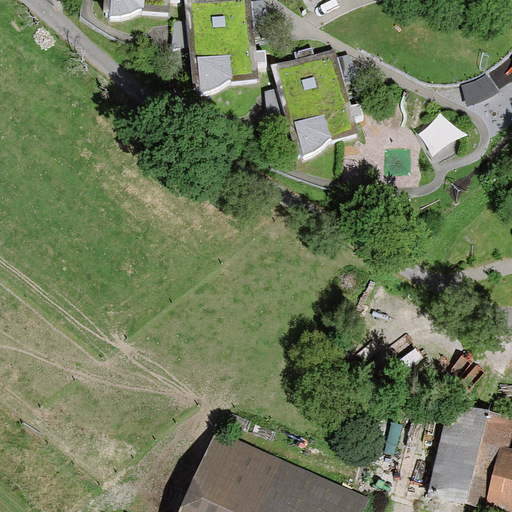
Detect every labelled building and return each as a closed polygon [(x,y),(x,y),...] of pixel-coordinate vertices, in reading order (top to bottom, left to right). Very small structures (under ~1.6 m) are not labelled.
[(127,23),(136,21),(172,22),(172,0),(109,0),(108,27),(116,25),(127,23)] [(221,95),(233,90),(262,87),(255,32),(273,29),(262,1),(252,1),(251,0),(208,0),(185,3),(197,102),(210,98),(221,95)] [(328,150),(332,143),(360,134),(346,85),(362,80),(349,55),(339,59),(335,52),(316,57),(313,46),(293,52),(297,63),(272,70),(277,87),(267,91),(269,118),(284,112),(301,164),(316,159),(328,150)] [(492,73),(464,86),(473,106),(501,93),(492,73)] [(440,156),(465,134),(447,113),(422,135),(440,156)] [(501,447),(508,448),(511,430),(511,418),(448,403),(424,496),(486,510),(501,447)] [(368,511),(374,498),(219,427),(180,511),(368,511)] [(511,511),(511,449),(508,448),(501,447),(486,510),(495,511),(511,511)]
